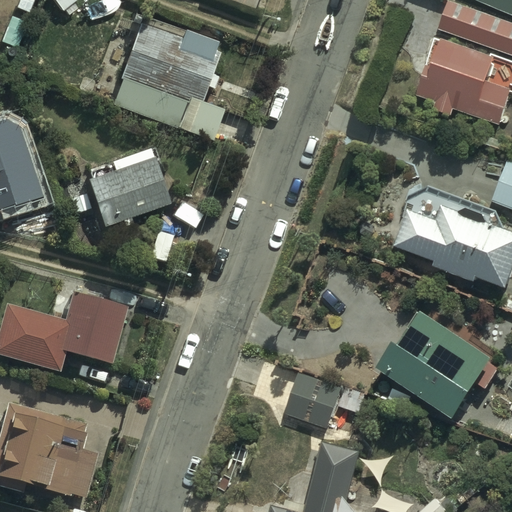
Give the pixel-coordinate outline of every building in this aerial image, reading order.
[(51,0),(60,13),(62,12),(66,18),(76,11),(72,4),(77,0),(51,0)] [(224,0),(256,11),(260,0),(224,0)] [(434,33),(415,96),(434,102),(432,111),(454,118),(456,111),(503,126),(511,99),(511,59),(497,55),(499,50),(511,53),(511,19),(451,0),(442,29),(446,30),(444,36),(434,33)] [(511,0),(478,0),(511,12),(511,0)] [(151,26),(139,22),(112,105),(215,138),(223,114),(216,112),(218,106),(202,101),(208,85),(214,87),(218,76),(212,74),(220,51),(216,49),(218,44),(184,33),(185,30),(153,19),(151,26)] [(0,47),(0,48),(17,54),(26,29),(10,23),(6,34),(0,31),(0,47)] [(14,133),(0,137),(0,216),(32,206),(24,185),(31,182),(14,133)] [(111,173),(84,182),(102,231),(119,226),(121,230),(129,227),(128,223),(168,209),(148,152),(108,166),(111,173)] [(511,164),(509,163),(493,204),(511,211),(511,164)] [(400,231),(393,251),(434,265),(432,271),(477,287),(480,279),(511,290),(511,285),(511,227),(498,223),(501,215),(432,190),(409,200),(398,230),(400,231)] [(66,324),(5,308),(0,325),(0,361),(60,377),(65,359),(112,372),(127,314),(73,299),(66,324)] [(397,347),(378,375),(457,427),(478,396),(487,402),(500,382),(498,380),(501,375),(493,370),(497,364),(425,317),(403,350),(397,347)] [(340,387),(298,374),(284,417),(327,430),(340,387)] [(0,495),(22,501),(23,496),(70,507),(71,503),(87,507),(98,463),(82,459),(87,441),(85,441),(88,429),(8,409),(0,439),(0,495)] [(357,459),(322,451),(308,511),(282,511),(271,510),(270,511),(448,511),(438,500),(424,511),(418,511),(415,508),(411,511),(349,511),(346,507),(357,459)]
